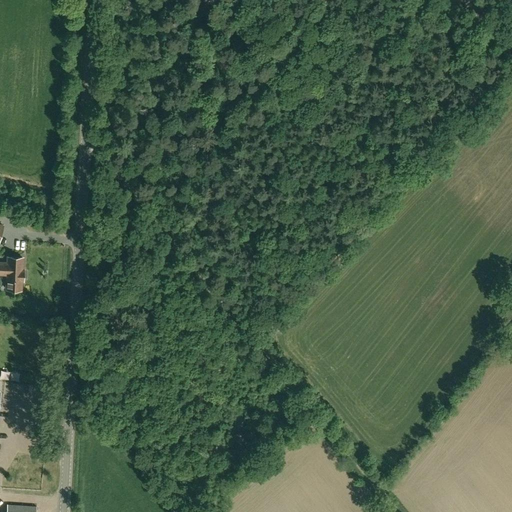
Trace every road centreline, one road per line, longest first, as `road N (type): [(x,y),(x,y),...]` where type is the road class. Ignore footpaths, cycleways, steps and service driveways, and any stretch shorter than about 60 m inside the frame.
road 1 (secondary): [(65,511),(94,0)]
road 2 (track): [(399,511),(87,130)]
